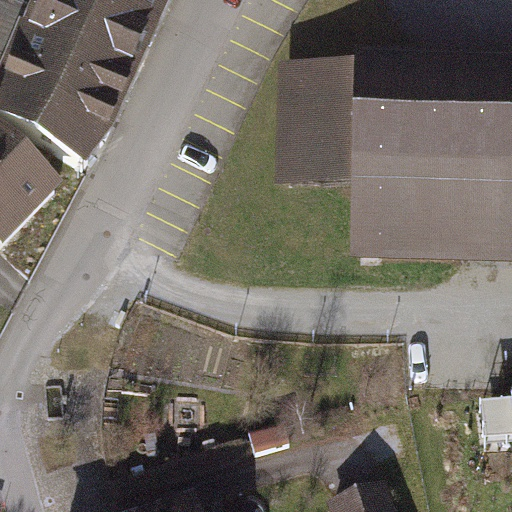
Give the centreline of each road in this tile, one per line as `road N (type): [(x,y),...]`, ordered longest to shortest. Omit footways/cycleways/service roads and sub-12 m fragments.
road 1 (residential): [(219,0),(0,408)]
road 2 (unknown): [(91,250),(259,312),(511,306)]
